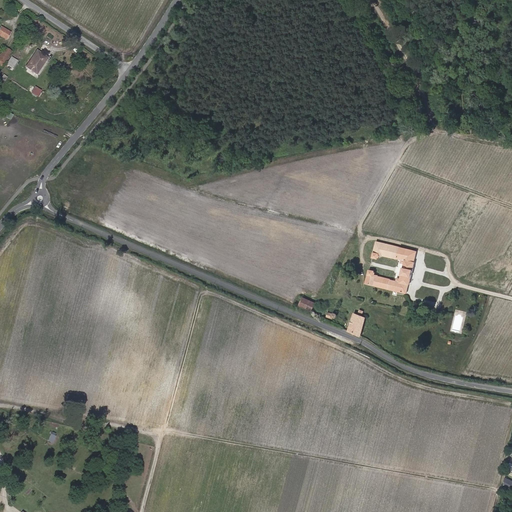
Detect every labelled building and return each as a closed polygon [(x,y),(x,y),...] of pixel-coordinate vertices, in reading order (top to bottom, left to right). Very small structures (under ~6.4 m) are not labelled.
[(0,35),(6,39),(10,32),(1,26),(0,27),(0,35)] [(0,54),(0,61),(3,63),(11,52),(4,48),(0,54)] [(37,50),(26,66),(36,74),(47,58),(37,50)] [(11,57),(6,64),(13,69),(18,61),(11,57)] [(31,93),(38,96),(41,91),(35,87),(31,93)] [(375,271),(369,270),(365,283),(407,294),(409,285),(410,286),(412,276),(413,271),(415,262),(417,251),(376,241),(372,258),(378,259),(378,258),(379,258),(380,256),(396,259),(402,260),(401,263),(404,264),(400,278),(397,278),(396,280),(375,275),(376,273),(374,273),(375,271)] [(316,303),(293,292),(289,302),(299,307),(299,306),(312,312),(316,303)] [(361,337),(361,335),(366,317),(354,313),(349,330),(349,331),(361,337)] [(53,442),(57,433),(52,431),(48,440),(53,442)] [(511,480),(505,477),(503,484),(511,487),(511,485),(511,480)]
